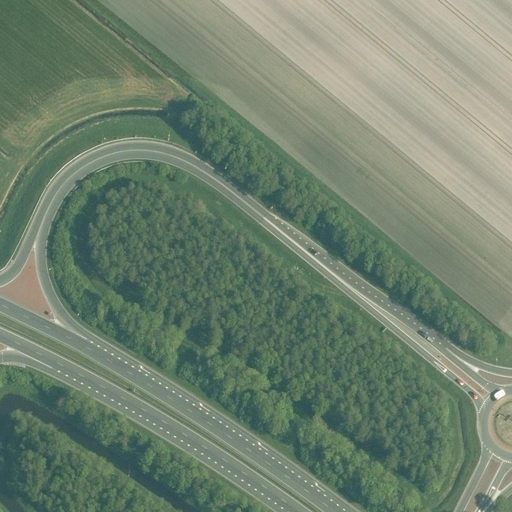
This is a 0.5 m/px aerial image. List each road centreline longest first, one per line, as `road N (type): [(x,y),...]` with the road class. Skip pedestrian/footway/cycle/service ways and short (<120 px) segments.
road 1 (trunk): [(441,358),(179,160),(140,152),(96,160),(50,205)]
road 2 (trunk): [(42,358),(293,511)]
road 3 (trunk): [(334,511),(104,357)]
road 4 (trunk): [(104,357),(54,308),(43,261),(50,205)]
